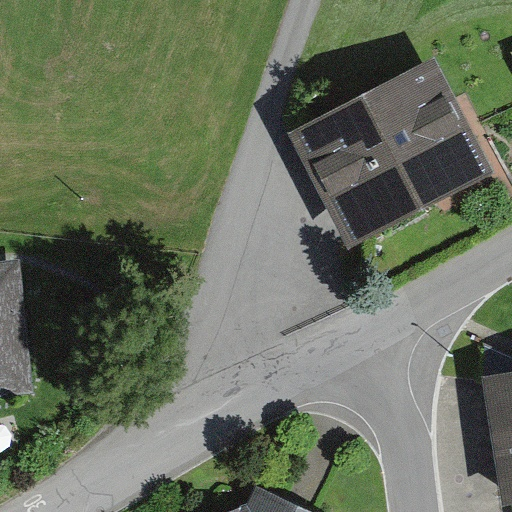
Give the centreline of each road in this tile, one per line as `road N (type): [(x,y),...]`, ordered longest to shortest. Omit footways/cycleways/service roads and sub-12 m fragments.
road 1 (track): [(313,0),(226,259),(235,357),(257,391)]
road 2 (residential): [(55,511),(352,340)]
road 3 (residential): [(352,340),(402,432),(413,511)]
road 4 (residential): [(352,340),(511,253)]
